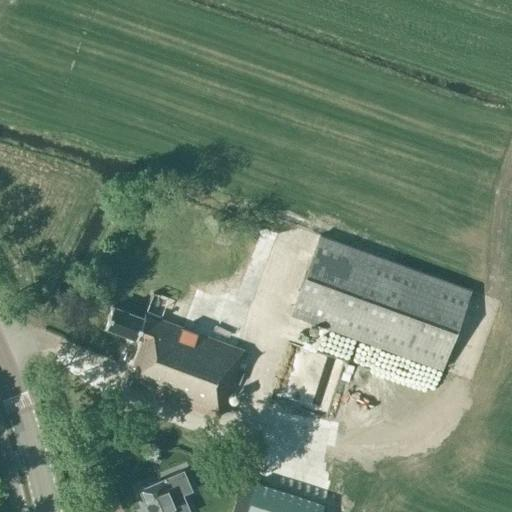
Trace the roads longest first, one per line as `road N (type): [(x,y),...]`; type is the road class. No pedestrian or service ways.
road 1 (primary): [(47,511),(0,364)]
road 2 (unknown): [(0,352),(22,336),(50,343),(81,353),(124,391)]
